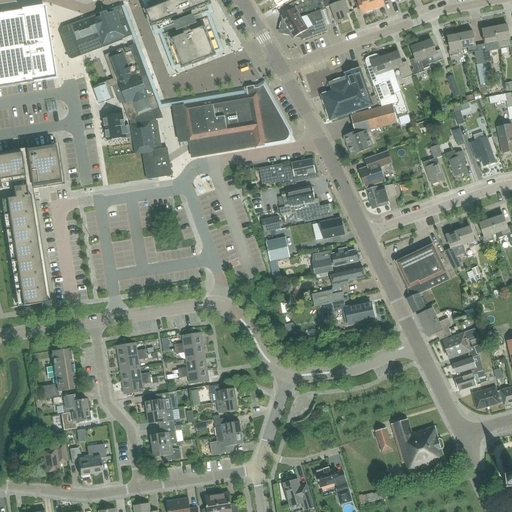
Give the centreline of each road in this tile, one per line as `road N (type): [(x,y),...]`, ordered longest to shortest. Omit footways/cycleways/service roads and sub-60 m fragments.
road 1 (residential): [(281,71),(449,11),(505,0)]
road 2 (residential): [(364,233),(281,71)]
road 3 (residential): [(140,487),(134,427),(105,397),(92,323)]
road 4 (residential): [(364,233),(511,185)]
road 5 (residential): [(5,485),(86,497),(140,487)]
road 6 (residential): [(418,345),(350,369),(287,373)]
road 7 (residential): [(92,323),(217,305)]
road 8 (residential): [(418,345),(364,233)]
